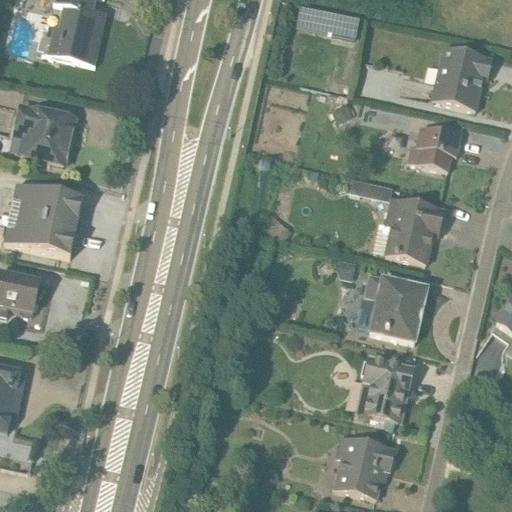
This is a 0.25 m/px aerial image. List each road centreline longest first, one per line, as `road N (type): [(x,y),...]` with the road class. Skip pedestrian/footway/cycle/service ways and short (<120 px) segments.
road 1 (primary): [(119,511),(247,0)]
road 2 (primary): [(199,0),(150,251),(85,511)]
road 3 (residential): [(500,195),(427,511)]
